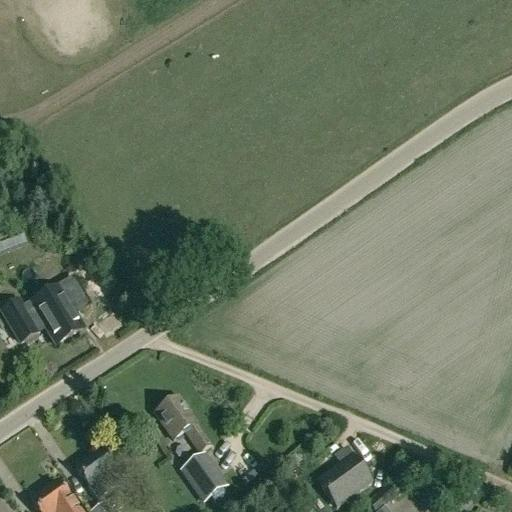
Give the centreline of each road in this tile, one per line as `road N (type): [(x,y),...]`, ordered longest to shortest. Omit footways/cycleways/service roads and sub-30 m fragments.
road 1 (unclassified): [(0,428),(511,86)]
road 2 (track): [(511,491),(144,336)]
